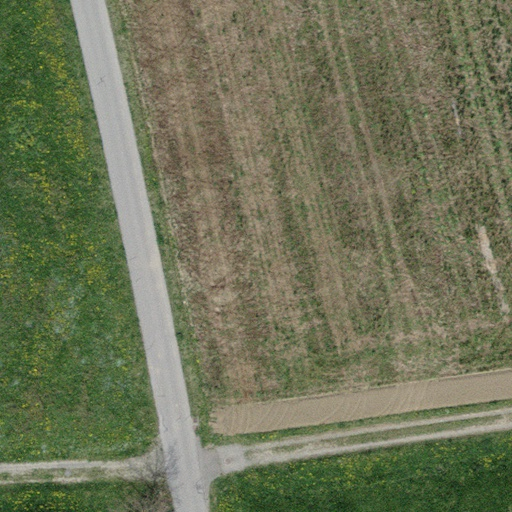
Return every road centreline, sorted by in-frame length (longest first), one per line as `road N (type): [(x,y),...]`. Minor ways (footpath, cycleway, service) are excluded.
road 1 (unclassified): [(194,511),(87,0)]
road 2 (track): [(511,420),(189,471),(0,477)]
